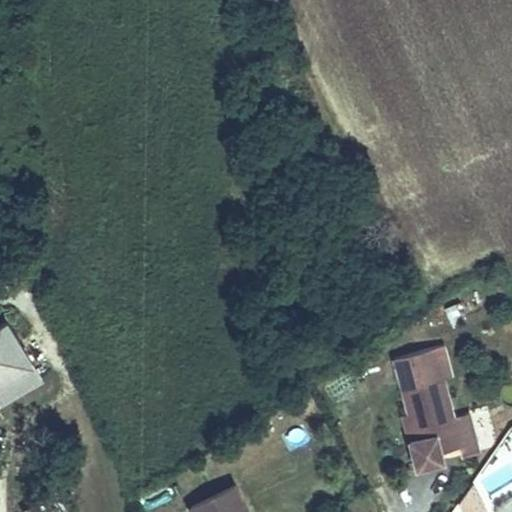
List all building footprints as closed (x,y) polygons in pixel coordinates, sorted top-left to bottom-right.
[(45,376),(8,319),(0,324),(0,399),(1,401),(45,376)] [(473,447),(463,408),(448,412),(438,373),(397,384),(404,409),(410,433),(404,434),(411,463),(439,456),(436,446),(456,441),(458,451),(473,447)] [(410,433),(404,409),(398,410),(404,434),(410,433)] [(458,451),(456,441),(436,446),(439,456),(458,451)] [(250,511),(234,481),(188,504),(192,511),(250,511)]
